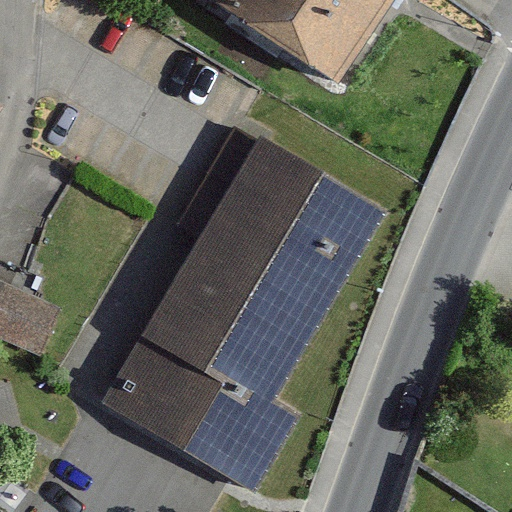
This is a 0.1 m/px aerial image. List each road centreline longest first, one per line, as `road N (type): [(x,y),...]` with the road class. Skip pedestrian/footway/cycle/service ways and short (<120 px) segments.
road 1 (secondary): [(354,511),(448,258),(511,127)]
road 2 (residential): [(11,0),(17,117),(0,181)]
